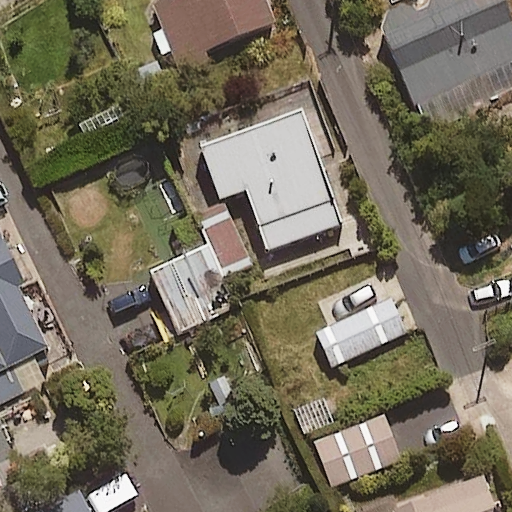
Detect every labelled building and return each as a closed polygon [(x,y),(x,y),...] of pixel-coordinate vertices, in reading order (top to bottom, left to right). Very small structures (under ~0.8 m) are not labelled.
[(155,10),(182,79),(212,67),(208,58),(274,31),(261,0),(177,0),(178,0),(155,10)] [(429,17),(417,23),(405,15),(394,16),(386,22),(381,35),(416,115),(511,72),(511,31),(498,0),(467,0),(463,2),(459,0),(436,0),(431,4),(429,17)] [(339,223),(300,119),(201,156),(219,204),(246,194),(267,250),(339,223)] [(250,270),(230,225),(203,237),(223,282),(250,270)] [(0,248),(0,408),(46,386),(35,364),(48,357),(17,296),(23,293),(0,248)] [(404,338),(388,306),(318,341),(335,373),(404,338)] [(400,466),(384,425),(315,453),(331,493),(400,466)] [(490,511),(480,485),(412,511),(490,511)] [(0,510),(0,511),(84,511),(77,496),(45,511),(14,511),(11,505),(0,510)]
